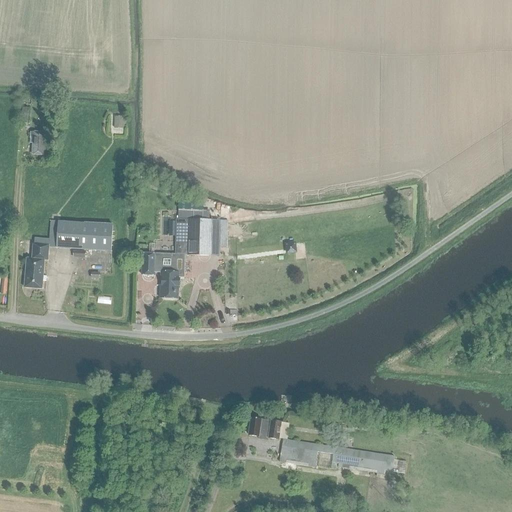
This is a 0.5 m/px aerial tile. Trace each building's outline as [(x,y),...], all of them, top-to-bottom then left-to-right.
[(128,128),(128,116),(120,116),(120,128),(128,128)] [(48,134),(31,133),(31,146),(34,146),(33,156),(47,156),(48,134)] [(160,299),(178,299),(178,286),(180,286),(180,279),(179,279),(179,277),(184,278),(184,261),(182,261),(182,255),(211,256),(212,221),(188,220),(188,222),(177,222),(176,254),(142,253),(142,276),(155,276),(155,273),(161,273),(161,280),(162,280),(161,286),(160,285),(160,299)] [(114,225),(58,221),(56,250),(112,253),(114,225)] [(45,261),(48,262),(49,248),(47,248),(48,239),(34,238),(34,244),(32,244),(31,258),(26,258),(24,288),(43,290),(45,261)] [(279,440),(281,423),(251,419),(249,436),(279,440)] [(385,471),(392,472),(395,457),(283,440),(279,463),(315,468),(318,453),(333,455),(332,463),(338,464),(338,468),(384,475),(385,471)]
